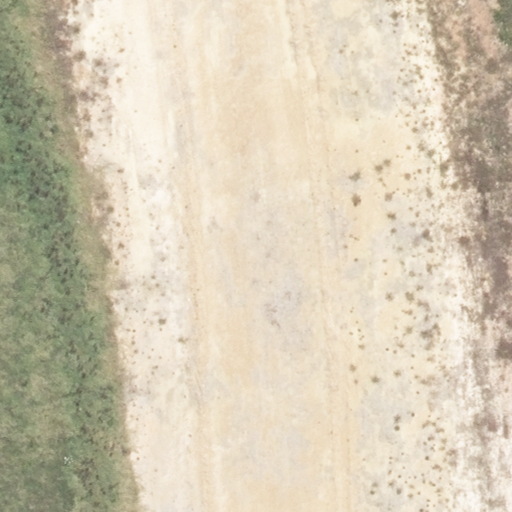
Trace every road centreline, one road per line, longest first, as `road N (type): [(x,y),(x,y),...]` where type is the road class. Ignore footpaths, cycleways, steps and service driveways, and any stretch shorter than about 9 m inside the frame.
road 1 (tertiary): [(287,0),(345,343),(363,511)]
road 2 (tertiary): [(208,511),(132,0)]
